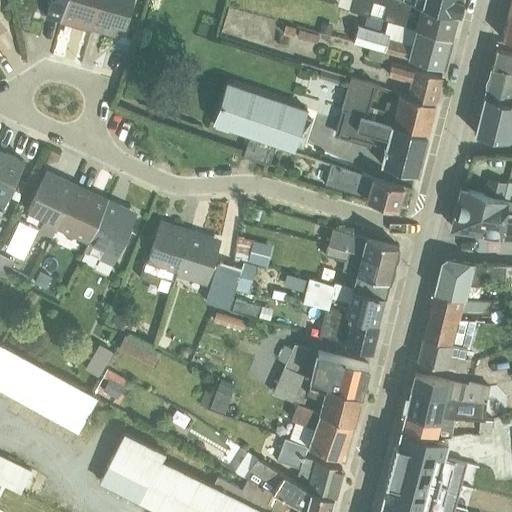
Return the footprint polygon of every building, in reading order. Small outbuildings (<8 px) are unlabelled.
[(61,21),(67,0),(50,0),(46,17),(61,21)] [(67,0),(61,21),(92,30),(100,0),(67,0)] [(100,0),(92,30),(115,36),(118,26),(126,28),(133,0),(100,0)] [(458,15),(402,0),(353,0),(351,10),(370,15),(374,0),(388,4),(384,20),(387,21),(452,38),(458,15)] [(402,0),(458,15),(461,0),(402,0)] [(511,13),(509,13),(502,39),(511,40),(511,13)] [(452,38),(387,21),(384,32),(358,25),(354,43),(370,47),(389,52),(444,67),(452,38)] [(300,30),(298,38),(317,42),(319,35),(300,30)] [(389,52),(370,47),(367,58),(386,63),(389,52)] [(492,66),(511,71),(511,51),(497,48),(492,66)] [(406,96),(436,105),(443,77),(391,63),(388,75),(410,80),(406,96)] [(511,100),(511,71),(492,66),(485,96),(511,100)] [(321,70),(319,78),(338,84),(340,76),(321,70)] [(436,105),(406,96),(399,94),(397,104),(388,101),(386,109),(370,105),(376,84),(350,77),(342,108),(347,109),(345,115),(427,136),(436,105)] [(250,136),(276,144),(295,151),(297,144),(303,146),(313,117),(306,115),(308,109),(250,90),(227,82),(213,123),(250,136)] [(511,100),(485,96),(476,134),(507,140),(511,139),(511,100)] [(342,108),(335,136),(369,144),(370,140),(385,144),(380,165),(417,174),(424,150),(427,136),(345,115),(347,109),(342,108)] [(276,144),(250,136),(243,156),(259,162),(269,166),(276,144)] [(0,150),(0,216),(0,215),(25,162),(0,150)] [(332,163),(325,184),(367,196),(366,199),(397,209),(404,187),(332,163)] [(56,229),(75,185),(46,171),(28,213),(43,220),(38,231),(50,236),(52,237),(56,229)] [(485,194),(504,198),(507,183),(489,178),(485,194)] [(75,185),(56,229),(87,243),(108,200),(75,185)] [(511,200),(504,198),(485,194),(461,188),(452,222),(455,230),(503,236),(505,220),(506,212),(511,212),(511,200)] [(108,200),(87,243),(83,252),(113,266),(135,217),(128,214),(129,210),(108,200)] [(505,220),(503,236),(510,237),(511,236),(511,212),(506,212),(505,220)] [(158,230),(143,279),(158,283),(160,277),(174,281),(176,275),(191,232),(168,224),(160,222),(158,230)] [(329,244),(395,262),(399,246),(333,228),(329,244)] [(191,232),(176,275),(207,285),(218,250),(221,241),(213,239),(191,232)] [(237,237),(233,260),(243,262),(243,260),(249,262),(267,267),(272,245),(237,237)] [(352,286),(386,296),(395,262),(329,244),(326,255),(345,260),(343,268),(356,272),(352,286)] [(0,254),(0,274),(6,277),(14,261),(0,254)] [(435,292),(466,299),(469,283),(482,285),(483,279),(511,280),(511,264),(506,264),(474,263),(450,257),(442,263),(435,292)] [(234,289),(244,262),(242,268),(221,262),(209,300),(217,302),(228,306),(234,289)] [(244,262),(234,289),(242,291),(249,292),(257,265),(244,262)] [(41,270),(34,283),(45,289),(52,276),(41,270)] [(286,273),(283,285),(303,291),(306,279),(286,273)] [(386,296),(352,286),(335,282),(334,285),(309,278),(303,302),(327,308),(329,309),(331,300),(348,304),(345,313),(379,323),(386,296)] [(424,337),(468,347),(476,320),(459,319),(460,314),(490,314),(491,299),(466,299),(435,292),(424,337)] [(236,298),(232,309),(256,316),(259,305),(236,298)] [(379,323),(345,313),(329,309),(327,308),(320,336),(372,351),(379,323)] [(117,311),(111,323),(130,332),(136,321),(117,311)] [(217,311),(214,320),(243,329),(246,320),(217,311)] [(125,334),(118,350),(154,368),(162,352),(125,334)] [(468,347),(424,337),(418,360),(467,372),(470,360),(465,358),(468,347)] [(511,337),(496,342),(499,353),(510,350),(511,358),(511,360),(501,363),(504,375),(511,373),(511,337)] [(0,343),(0,389),(79,433),(98,398),(0,343)] [(100,343),(85,369),(99,377),(114,351),(100,343)] [(284,367),(297,371),(307,347),(294,344),(293,347),(285,344),(278,359),(286,362),(284,367)] [(310,376),(361,395),(369,364),(317,349),(310,376)] [(297,371),(284,367),(273,394),(296,402),(303,405),(309,392),(322,398),(319,410),(354,423),(361,395),(310,376),(297,371)] [(477,401),(485,402),(489,385),(469,380),(468,384),(415,372),(411,389),(477,401)] [(101,379),(93,394),(111,404),(115,398),(118,399),(126,386),(111,377),(108,383),(101,379)] [(221,379),(210,408),(225,414),(236,384),(221,379)] [(442,416),(454,417),(467,418),(479,419),(484,419),(485,402),(477,401),(411,389),(406,412),(441,420),(442,416)] [(354,423),(319,410),(303,405),(296,402),(291,420),(295,421),(290,438),(308,445),(344,458),(354,423)] [(163,419),(173,424),(181,409),(171,404),(163,419)] [(441,420),(406,412),(401,429),(436,437),(451,437),(454,417),(442,416),(441,420)] [(181,413),(175,426),(204,441),(211,427),(181,413)] [(484,419),(479,419),(479,431),(484,431),(484,428),(493,428),(493,419),(484,419)] [(270,511),(213,484),(162,460),(166,452),(124,431),(98,482),(157,511),(270,511)] [(306,487),(335,497),(342,467),(305,455),(308,445),(290,438),(284,436),(276,459),(301,467),(298,474),(310,477),(306,487)] [(251,470),(257,457),(248,451),(237,469),(235,472),(274,490),(277,485),(251,470)] [(0,482),(4,485),(28,496),(39,473),(0,454),(0,482)] [(273,491),(320,511),(330,511),(335,497),(306,487),(257,457),(251,470),(277,485),(274,490),(273,491)] [(213,484),(270,511),(320,511),(273,491),(246,480),(242,488),(218,475),(213,484)]
